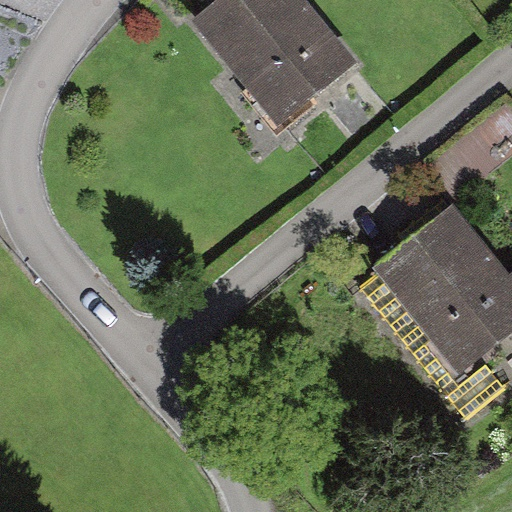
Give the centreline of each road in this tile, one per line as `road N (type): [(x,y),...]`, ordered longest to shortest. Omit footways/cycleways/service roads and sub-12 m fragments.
road 1 (residential): [(511,65),(147,366)]
road 2 (residential): [(147,366),(37,238),(21,194),(17,152),(47,64),(104,0)]
road 3 (residential): [(259,511),(235,463),(147,366)]
